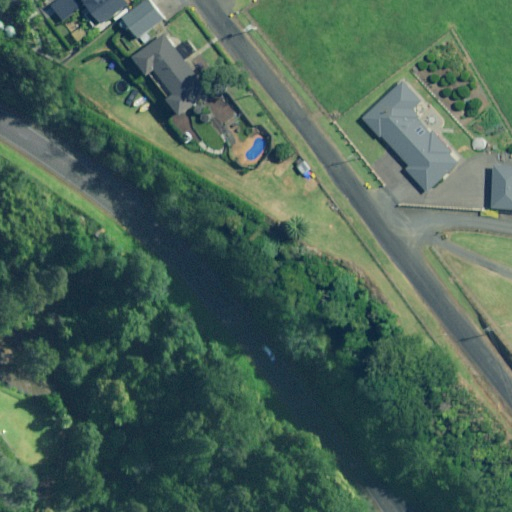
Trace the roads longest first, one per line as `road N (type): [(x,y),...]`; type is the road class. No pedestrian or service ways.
road 1 (secondary): [(386,511),(253,317),(183,243),(70,156),(0,117)]
road 2 (residential): [(195,0),(511,405)]
